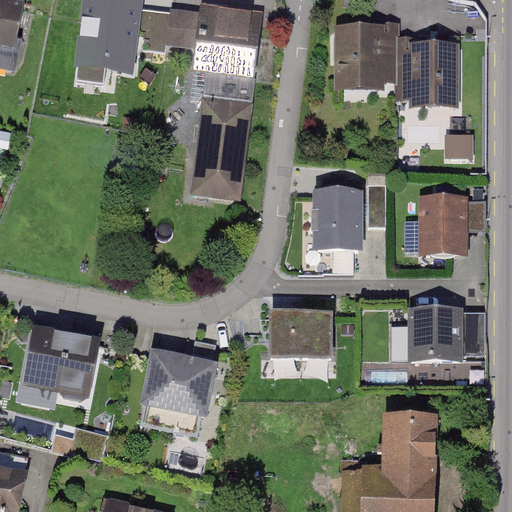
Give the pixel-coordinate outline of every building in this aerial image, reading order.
[(0,0),(0,48),(16,52),(24,0),(0,0)] [(148,5),(106,0),(83,0),(76,57),(141,65),(148,5)] [(250,200),(265,20),(173,12),(170,49),(191,51),(190,64),(202,65),(191,195),(250,200)] [(380,36),(341,36),(341,88),(380,88),(380,76),(398,76),(398,60),(398,42),(380,41),(380,36)] [(398,76),(398,94),(415,94),(415,106),(455,106),(455,54),(415,54),(415,60),(398,60),(398,76)] [(473,135),(445,135),(445,160),(473,160),(473,135)] [(386,186),(369,186),(368,229),(386,229),(386,186)] [(357,254),(358,190),(310,189),(310,253),(357,254)] [(465,259),(466,196),(418,195),(417,259),(465,259)] [(485,233),(485,202),(469,202),(468,233),(485,233)] [(331,315),(265,314),(265,361),(330,362),(331,315)] [(465,317),(405,317),(404,372),(464,373),(465,317)] [(102,344),(34,332),(23,390),(92,403),(102,344)] [(213,376),(149,364),(136,429),(200,442),(213,376)] [(433,511),(433,417),(380,416),(379,467),(359,467),(358,511),(433,511)] [(23,511),(34,462),(0,454),(0,511),(23,511)]
